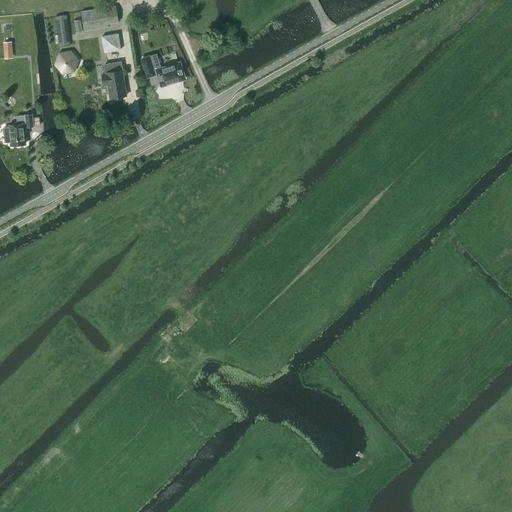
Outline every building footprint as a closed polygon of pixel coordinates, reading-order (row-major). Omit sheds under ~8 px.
[(84,31),(108,27),(108,24),(118,22),(115,6),(81,12),(84,31)] [(59,46),(70,45),(66,15),(55,16),(59,46)] [(104,53),(120,50),(118,34),(102,36),(104,53)] [(12,42),(3,42),(4,56),(13,55),(12,42)] [(61,70),(73,68),(78,58),(70,48),(58,50),(54,61),(61,70)] [(156,54),(142,59),(147,77),(158,74),(162,86),(184,79),(179,63),(161,69),(156,54)] [(122,70),(121,62),(103,65),(104,74),(102,74),(103,85),(108,84),(110,98),(126,96),(122,70)] [(10,127),(3,128),(5,143),(11,142),(11,146),(25,144),(23,127),(26,127),(33,126),(32,114),(25,115),(20,116),(21,124),(9,125),(10,127)]
